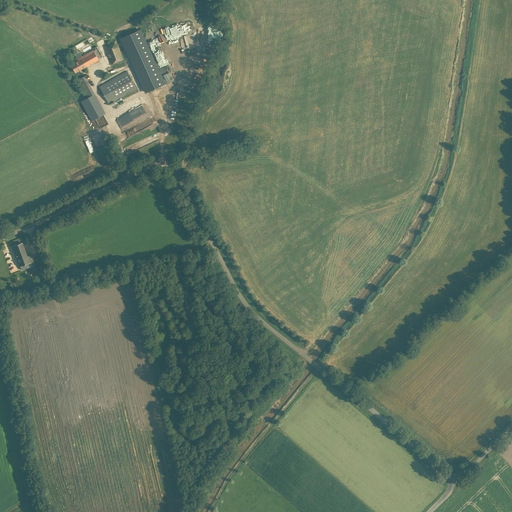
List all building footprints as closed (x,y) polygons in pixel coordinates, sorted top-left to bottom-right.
[(139,32),(121,40),(146,94),(164,86),(139,32)] [(106,46),(113,64),(123,61),(116,42),(106,46)] [(100,58),(103,57),(97,46),(94,47),(94,48),(95,49),(100,58)] [(74,61),(75,63),(71,65),(76,73),(99,60),(93,50),(78,59),(74,61)] [(127,71),(104,84),(100,87),(109,104),(114,101),(137,88),(127,71)] [(78,80),(88,98),(83,101),(93,119),(103,113),(93,95),(95,94),(85,76),(78,80)] [(22,242),(13,246),(20,266),(22,270),(35,265),(33,261),(31,255),(27,256),(22,242)]
